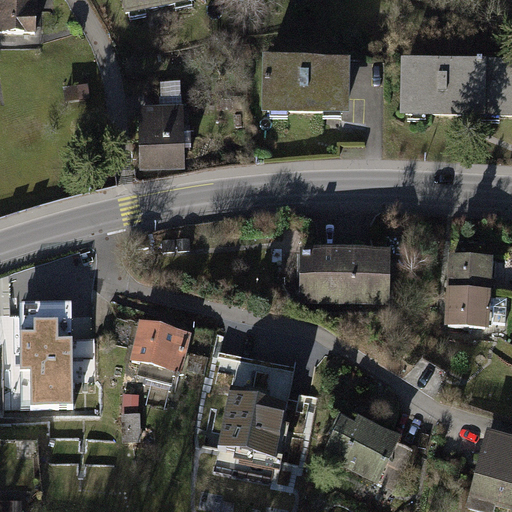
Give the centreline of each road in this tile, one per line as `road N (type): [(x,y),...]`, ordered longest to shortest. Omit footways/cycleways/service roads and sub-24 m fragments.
road 1 (residential): [(100,218),(120,288),(313,332),(465,422),(511,435)]
road 2 (tertiary): [(100,218),(279,189),(511,191)]
